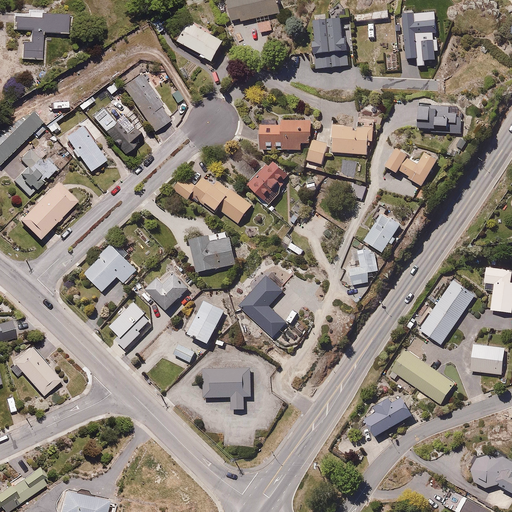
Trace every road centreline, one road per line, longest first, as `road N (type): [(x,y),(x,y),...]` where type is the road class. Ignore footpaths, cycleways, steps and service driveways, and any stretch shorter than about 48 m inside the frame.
road 1 (primary): [(511,134),(258,506)]
road 2 (residential): [(26,289),(210,120)]
road 3 (residential): [(348,511),(399,445),(511,398)]
road 4 (tertiary): [(120,382),(258,506)]
road 5 (residential): [(120,382),(96,403),(0,447)]
road 6 (tertiary): [(26,289),(120,382)]
